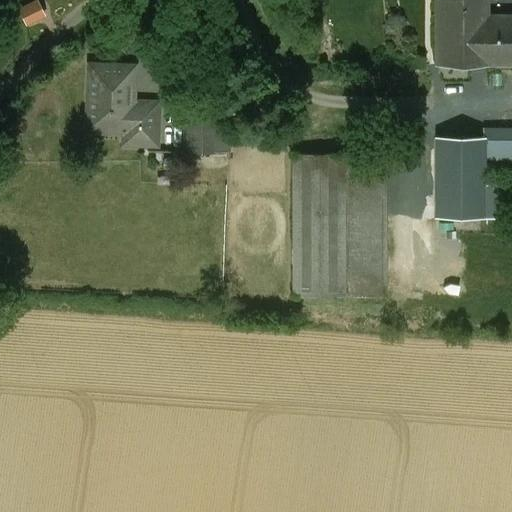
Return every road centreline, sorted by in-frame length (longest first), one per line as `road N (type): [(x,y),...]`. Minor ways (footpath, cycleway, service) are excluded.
road 1 (unknown): [(217,0),(305,132),(382,136),(511,105)]
road 2 (unclassified): [(0,97),(98,0)]
